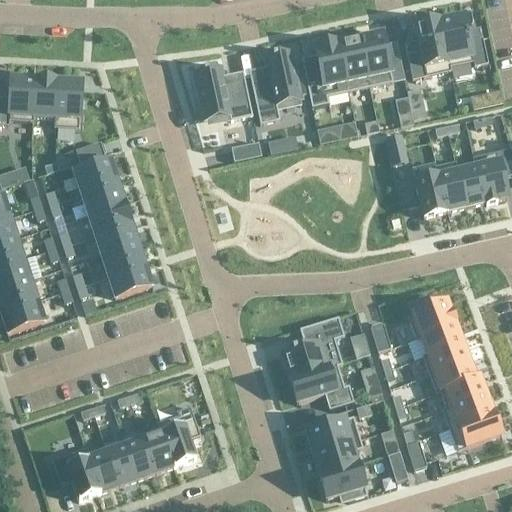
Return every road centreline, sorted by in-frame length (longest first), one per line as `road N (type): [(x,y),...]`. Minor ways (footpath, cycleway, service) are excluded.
road 1 (residential): [(511,247),(338,284),(214,287)]
road 2 (residential): [(133,18),(214,287)]
road 3 (residential): [(214,287),(270,488)]
road 4 (residential): [(133,18),(215,17),(298,0)]
road 5 (residential): [(0,14),(133,18)]
road 6 (residential): [(397,511),(511,475)]
